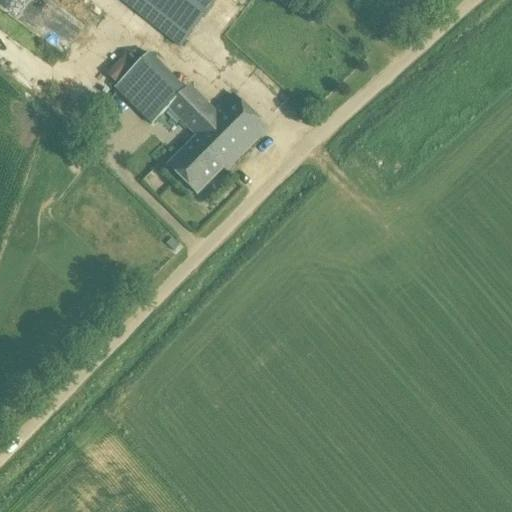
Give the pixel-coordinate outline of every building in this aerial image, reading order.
[(120,0),(182,48),(220,0),(120,0)] [(136,66),(126,55),(107,75),(118,85),(136,66)] [(152,125),(168,109),(186,91),(149,55),(115,89),(152,125)] [(186,91),(168,109),(197,138),(187,148),(199,159),(209,149),(206,146),(209,142),(206,139),(211,134),(203,126),(215,113),(190,88),(186,91)] [(199,159),(187,148),(168,167),(197,195),(223,169),(226,172),(268,131),(233,96),(215,113),(203,126),(211,134),(206,139),(209,142),(206,146),(209,149),(199,159)]
